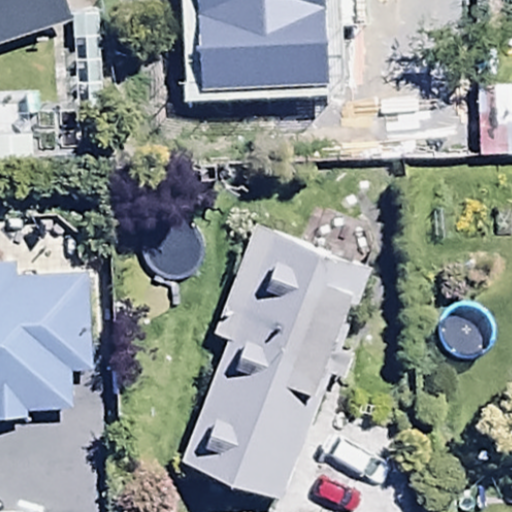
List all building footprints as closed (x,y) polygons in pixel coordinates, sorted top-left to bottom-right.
[(511,45),(511,20),(511,0),(474,0),(476,47),(511,45)] [(511,157),(511,86),(490,87),(489,158),(511,157)] [(0,139),(0,180),(26,180),(25,139),(0,139)] [(251,223),(209,335),(220,340),(174,464),(275,502),(364,265),(251,223)] [(0,421),(25,420),(24,408),(70,406),(69,370),(89,369),(86,275),(13,278),(12,260),(0,260),(0,421)]
